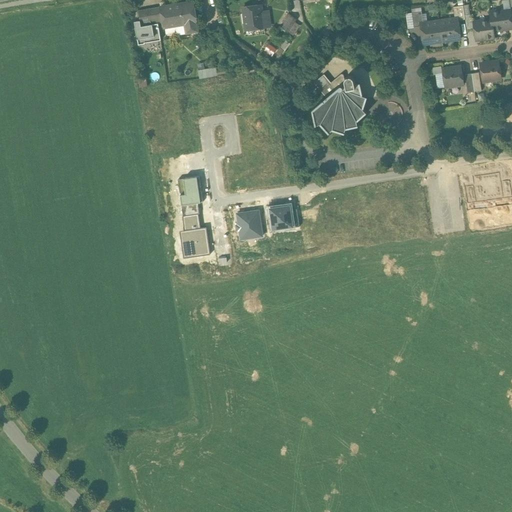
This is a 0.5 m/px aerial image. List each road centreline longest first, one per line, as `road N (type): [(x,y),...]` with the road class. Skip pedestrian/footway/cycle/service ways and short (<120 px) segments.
road 1 (residential): [(426,168),(218,200)]
road 2 (residential): [(426,168),(410,61),(511,48)]
road 3 (unclassified): [(0,412),(90,511)]
